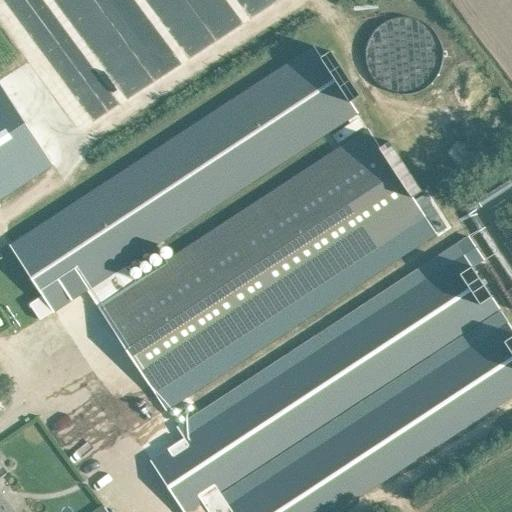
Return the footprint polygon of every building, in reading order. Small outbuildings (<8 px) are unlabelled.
[(314,46),(10,245),(43,295),(29,304),(40,321),(54,311),(55,313),(90,290),(115,273),(125,267),(348,121),(350,123),(332,135),(338,143),(363,127),(358,118),(356,116),(359,114),(351,101),(359,95),(331,51),(322,57),(314,46)] [(0,93),(0,197),(48,165),(0,93)] [(115,273),(90,290),(99,305),(98,306),(156,393),(167,410),(436,233),(425,217),(424,215),(412,198),(422,191),(390,142),(380,148),(367,129),(135,282),(125,288),(115,273)] [(184,439),(151,461),(184,511),(193,511),(220,494),(219,493),(499,310),(472,269),(485,261),(469,237),(177,428),(184,439)] [(220,494),(193,511),(337,511),(511,397),(511,330),(500,311),(220,494)] [(0,511),(12,511),(11,510),(0,495),(0,511)]
